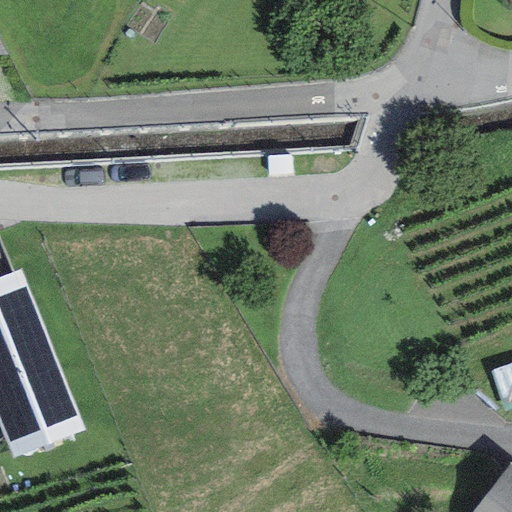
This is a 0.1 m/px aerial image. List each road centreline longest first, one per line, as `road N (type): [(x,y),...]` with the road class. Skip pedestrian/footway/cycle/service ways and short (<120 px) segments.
road 1 (residential): [(402,95),(370,171),(348,192),(119,205),(0,200)]
road 2 (residential): [(402,95),(0,113)]
